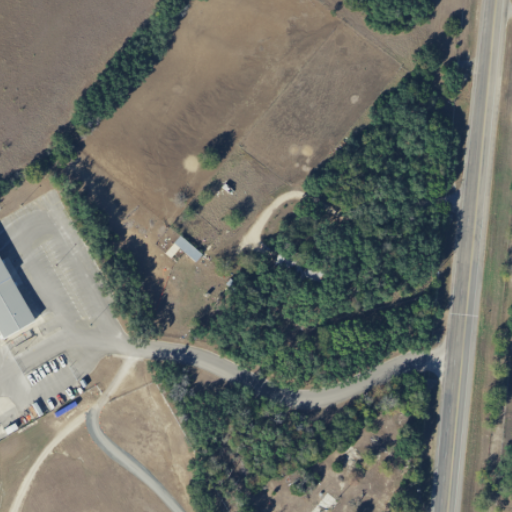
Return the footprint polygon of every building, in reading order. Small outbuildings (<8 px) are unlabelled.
[(175,244),(196,263),(202,256),(181,237),(175,244)] [(0,331),(9,348),(44,329),(0,251),(0,331)] [(96,432),(115,467),(132,458),(113,423),(96,432)] [(77,442),(94,478),(111,470),(93,434),(77,442)] [(48,471),(67,506),(83,497),(64,462),(48,471)] [(35,496),(43,511),(64,511),(51,487),(35,496)] [(313,511),(330,511),(339,501),(329,493),(313,511)]
